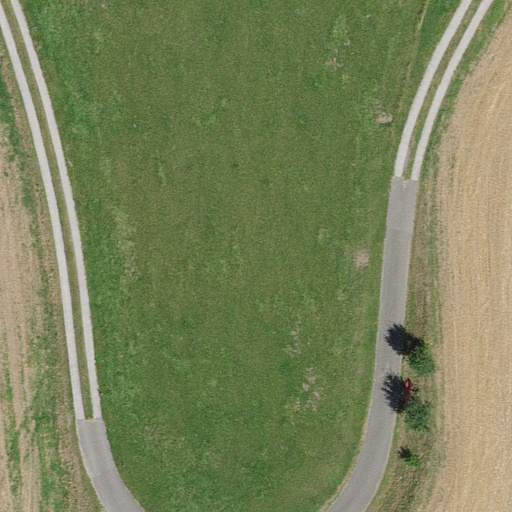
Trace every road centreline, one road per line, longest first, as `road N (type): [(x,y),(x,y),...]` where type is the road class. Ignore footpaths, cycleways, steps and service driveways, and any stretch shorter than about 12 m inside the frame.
road 1 (track): [(346,511),(383,418),(405,179),(426,99),(480,0)]
road 2 (track): [(2,0),(63,220),(96,450),(125,511)]
